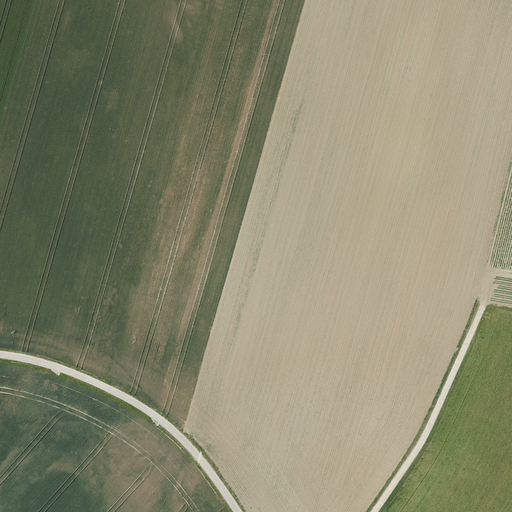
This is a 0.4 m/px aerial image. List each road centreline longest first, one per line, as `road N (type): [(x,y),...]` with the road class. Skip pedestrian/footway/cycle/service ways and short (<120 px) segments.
road 1 (track): [(0,354),(97,379),(186,448),(236,511)]
road 2 (track): [(380,511),(417,461),(484,318)]
